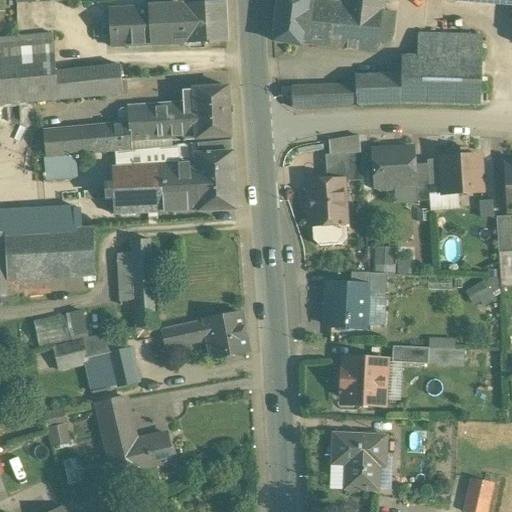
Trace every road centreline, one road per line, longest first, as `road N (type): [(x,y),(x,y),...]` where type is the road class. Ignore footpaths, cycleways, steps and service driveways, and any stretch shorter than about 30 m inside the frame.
road 1 (secondary): [(282,511),(261,126)]
road 2 (residential): [(261,126),(511,124)]
road 3 (secondary): [(261,126),(256,0)]
